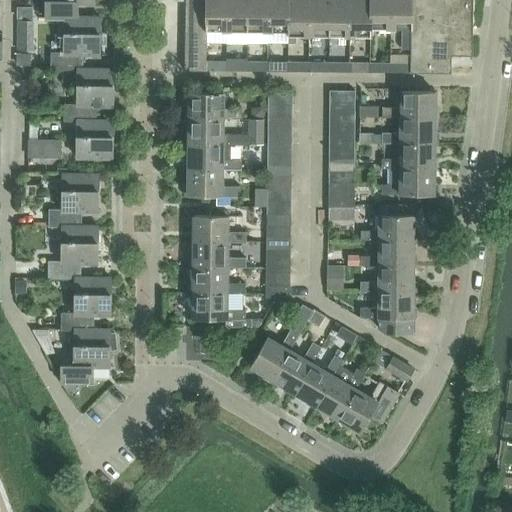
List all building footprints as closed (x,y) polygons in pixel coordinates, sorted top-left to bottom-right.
[(63,19),(63,18),(78,18),(78,4),(95,4),(95,0),(58,0),(59,2),(46,2),(45,19),(63,19)] [(185,0),(185,70),(207,70),(207,60),(207,32),(205,32),(205,0),(185,0)] [(207,32),(227,33),(227,0),(205,0),(205,32),(207,32)] [(247,33),(247,0),(227,0),(227,33),(247,33)] [(268,0),(247,0),(247,33),(268,33),(268,0)] [(268,0),(268,33),(268,39),(280,39),(280,33),(287,33),(288,33),(288,0),(268,0)] [(297,37),(309,37),(309,0),(288,0),(288,33),(287,33),(287,37),(288,37),(288,44),(297,44),(297,37)] [(330,37),(330,0),(309,0),(309,37),(330,37)] [(350,0),(330,0),(330,37),(350,38),(350,0)] [(371,0),(350,0),(350,38),(371,38),(371,30),(371,0)] [(371,30),(391,30),(391,0),(371,0),(371,30)] [(412,0),(391,0),(391,30),(402,30),(402,50),(411,50),(411,30),(412,30),(412,0)] [(411,50),(411,62),(410,72),(410,73),(451,73),(451,55),(473,56),(473,0),(412,0),(412,30),(411,30),(411,50)] [(18,5),(18,17),(34,17),(34,5),(18,5)] [(101,18),(78,18),(63,18),(63,19),(63,53),(63,54),(84,54),(101,55),(101,18)] [(368,61),(368,51),(254,50),(254,60),(368,61)] [(17,53),(17,64),(29,64),(33,64),(33,53),(17,53)] [(84,69),(84,54),(63,54),(63,53),(51,53),(51,71),(78,71),(77,104),(65,104),(64,121),(77,121),(77,120),(96,120),(96,105),(113,105),(114,70),(84,69)] [(226,60),(226,70),(247,70),(247,61),(245,60),(245,56),(228,56),(228,60),(226,60)] [(226,60),(207,60),(207,70),(226,70),(226,60)] [(267,61),(247,61),(247,70),(267,70),(267,61)] [(287,61),(272,61),(267,61),(267,70),(287,71),(287,61)] [(287,61),(287,71),(308,71),(309,61),(287,61)] [(329,61),(309,61),(308,71),(329,71),(329,61)] [(329,61),(329,71),(350,71),(350,62),(329,61)] [(371,62),(350,62),(350,71),(371,72),(371,62)] [(371,62),(371,72),(391,72),(391,62),(371,62)] [(411,62),(391,62),(391,72),(410,72),(411,62)] [(330,90),(330,102),(355,102),(355,90),(330,90)] [(189,92),(189,117),(222,118),(241,118),(241,109),(222,108),(223,92),(189,92)] [(268,92),(268,104),(292,105),(292,93),(268,92)] [(382,118),(401,118),(435,118),(435,93),(402,92),(402,109),(383,108),(382,118)] [(330,102),(330,114),(355,114),(355,102),(330,102)] [(268,104),(268,117),(292,117),(292,105),(268,104)] [(379,105),(360,105),(360,116),(379,116),(379,105)] [(263,107),(251,107),(251,117),(263,117),(263,107)] [(330,114),(330,125),(354,126),(355,114),(330,114)] [(230,143),(250,144),(250,134),(248,134),(222,133),(222,118),(189,117),(188,143),(222,143),(230,143)] [(268,117),(268,129),(292,129),(292,117),(268,117)] [(434,144),(435,118),(401,118),(401,134),(382,134),(382,135),(382,144),(401,144),(434,144)] [(248,119),(248,134),(250,134),(250,144),(264,144),(264,119),(248,119)] [(113,158),(113,120),(96,120),(77,120),(77,121),(76,157),(113,158)] [(38,121),(29,121),(29,139),(37,140),(38,121)] [(330,125),(329,137),(354,137),(354,126),(330,125)] [(268,129),(267,141),(292,141),(292,129),(268,129)] [(360,133),(360,143),(373,144),(373,135),(373,134),(360,133)] [(373,135),(373,144),(382,144),(382,135),(373,135)] [(329,137),(329,149),(354,149),(354,137),(329,137)] [(29,156),(61,157),(61,140),(37,140),(29,139),(29,156)] [(267,141),(267,153),(292,153),(292,141),(267,141)] [(188,143),(188,168),(222,169),(240,169),(240,159),(230,159),(230,143),(222,143),(188,143)] [(384,170),(390,170),(434,171),(434,144),(401,144),(401,160),(382,160),(382,170),(384,170)] [(329,149),(329,160),(354,161),(354,149),(329,149)] [(267,153),(267,165),(292,165),(292,153),(267,153)] [(329,160),(329,172),(354,172),(354,161),(329,160)] [(267,165),(267,177),(291,177),(292,165),(267,165)] [(240,186),(222,186),(222,169),(188,168),(188,195),(215,195),(215,204),(232,204),(232,195),(239,195),(240,186)] [(381,185),(381,195),(434,196),(434,171),(390,170),(384,170),(384,185),(381,185)] [(329,172),(329,184),(354,184),(354,172),(329,172)] [(49,227),(62,227),(62,226),(81,227),(81,211),(98,212),(99,175),(62,174),(62,211),(50,210),(49,227)] [(267,177),(267,189),(291,189),(291,177),(267,177)] [(329,184),(329,196),(354,196),(354,184),(329,184)] [(267,189),(267,201),(291,201),(291,189),(267,189)] [(354,196),(329,196),(329,207),(353,208),(354,196)] [(267,201),(266,213),(291,213),(291,201),(267,201)] [(380,205),(380,215),(402,215),(402,206),(380,205)] [(266,213),(266,225),(291,225),(291,213),(266,213)] [(194,214),(193,240),(227,241),(246,241),(246,231),(227,231),(228,214),(194,214)] [(361,241),(380,242),(414,242),(414,216),(402,215),(380,215),(380,232),(361,231),(361,241)] [(266,225),(266,237),(291,237),(291,225),(266,225)] [(62,226),(62,227),(61,262),(49,262),(48,278),(75,279),(75,278),(80,278),(80,263),(98,263),(98,227),(81,227),(62,226)] [(266,237),(266,249),(291,249),(291,237),(266,237)] [(227,257),(227,241),(193,240),(193,266),(227,266),(245,267),(246,257),(227,257)] [(361,267),(379,267),(413,268),(414,242),(380,242),(380,257),(361,257),(361,266),(361,267)] [(266,249),(266,261),(290,261),(291,249),(266,249)] [(338,260),(338,266),(344,266),(347,266),(361,266),(361,257),(347,257),(347,260),(338,260)] [(266,261),(266,273),(290,273),(290,261),(266,261)] [(193,266),(193,292),(227,293),(245,293),(246,282),(227,282),(227,266),(193,266)] [(344,291),(344,266),(338,266),(326,266),(326,291),(344,291)] [(361,293),(379,293),(413,293),(413,268),(379,267),(379,282),(361,282),(361,293)] [(266,273),(266,285),(290,285),(290,273),(266,273)] [(74,330),(74,329),(93,329),(93,315),(110,315),(111,279),(80,278),(75,278),(75,279),(75,314),(62,313),(62,329),(74,330)] [(15,279),(15,292),(23,292),(23,279),(15,279)] [(266,285),(265,297),(290,297),(290,285),(266,285)] [(193,292),(192,318),(226,318),(226,325),(245,326),(250,326),(250,317),(245,317),(245,309),(227,308),(227,293),(193,292)] [(413,319),(413,293),(379,293),(379,308),(361,308),(361,318),(379,318),(379,329),(386,334),(411,334),(411,319),(413,319)] [(250,367),(272,380),(290,351),(313,311),(303,305),(288,330),(290,331),(281,346),(267,338),(250,367)] [(314,312),(309,320),(318,325),(323,317),(314,312)] [(194,325),(192,349),(213,351),(215,327),(194,325)] [(61,365),(61,382),(76,382),(92,382),(92,366),(109,366),(110,330),(93,329),(74,329),(74,330),(73,365),(61,365)] [(303,359),(290,351),(272,380),(294,393),(312,364),(321,348),(313,343),(303,359)] [(325,372),(312,364),(294,393),(316,406),(340,366),(344,361),(335,356),(325,372)] [(413,369),(394,358),(388,368),(407,380),(413,369)] [(338,419),(356,390),(365,374),(357,369),(354,375),(340,366),(316,406),(338,419)] [(115,401),(129,390),(117,376),(103,388),(115,401)] [(76,382),(61,382),(66,391),(76,391),(76,382)] [(370,398),(356,390),(338,419),(340,420),(339,422),(340,425),(346,429),(350,428),(351,427),(361,433),(370,417),(381,424),(399,394),(379,382),(370,398)] [(162,425),(173,419),(165,403),(154,408),(162,425)]
